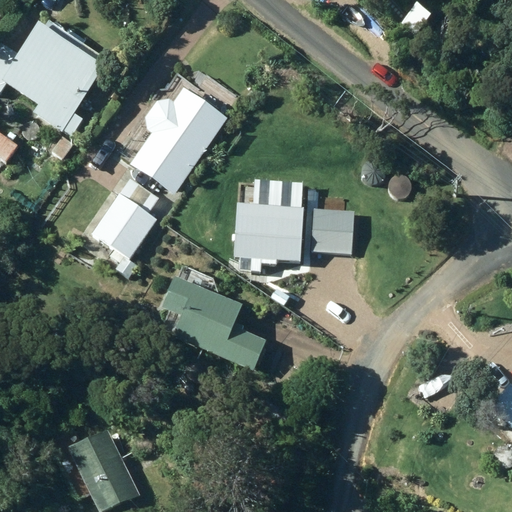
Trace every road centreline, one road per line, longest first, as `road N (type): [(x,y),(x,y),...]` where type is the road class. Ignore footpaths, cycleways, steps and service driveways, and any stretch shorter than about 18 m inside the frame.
road 1 (residential): [(338,511),(354,423),(398,328),(511,228)]
road 2 (unclassified): [(262,0),(511,202)]
